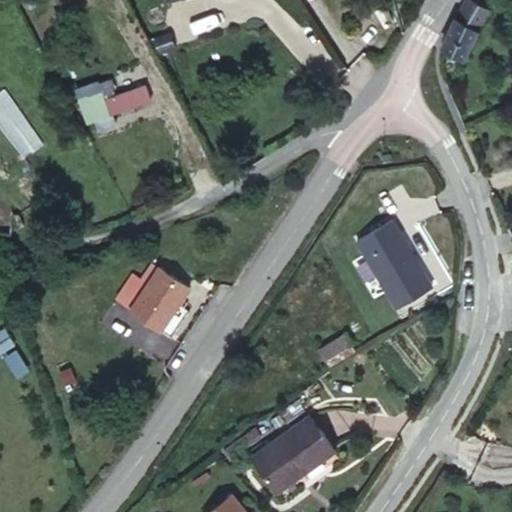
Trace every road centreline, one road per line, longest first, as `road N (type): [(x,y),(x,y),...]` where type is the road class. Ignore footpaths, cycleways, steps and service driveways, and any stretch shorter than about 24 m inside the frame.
road 1 (residential): [(97,511),(376,98)]
road 2 (residential): [(376,98),(427,125),(457,161),(477,214),(486,282),(461,383),(373,511)]
